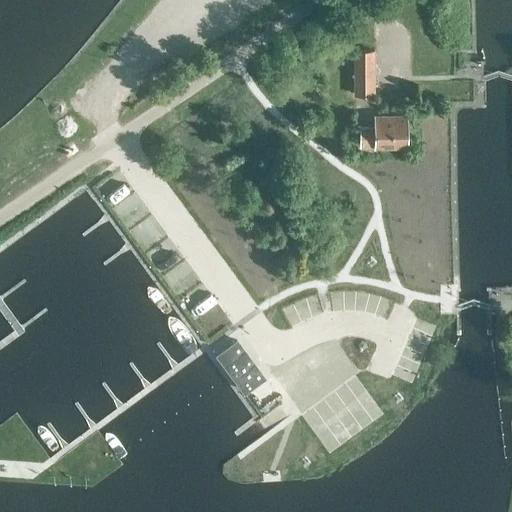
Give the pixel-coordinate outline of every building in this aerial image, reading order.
[(209,20),(200,25),(208,39),(218,33),(209,20)] [(373,96),(374,51),(353,51),(353,95),(373,96)] [(312,76),(296,77),(297,94),(313,93),(312,76)] [(373,146),(406,146),(406,117),(373,117),(373,128),(360,128),(360,146),(373,145),(373,146)] [(307,184),(304,162),(290,163),(293,186),(307,184)] [(136,238),(151,227),(107,169),(93,179),(136,238)] [(148,249),(200,326),(210,320),(203,309),(202,309),(157,242),(148,249)] [(224,251),(214,265),(223,272),(233,258),(224,251)] [(257,310),(275,287),(264,280),(247,303),(257,310)] [(237,339),(215,355),(244,394),(265,378),(237,339)]
